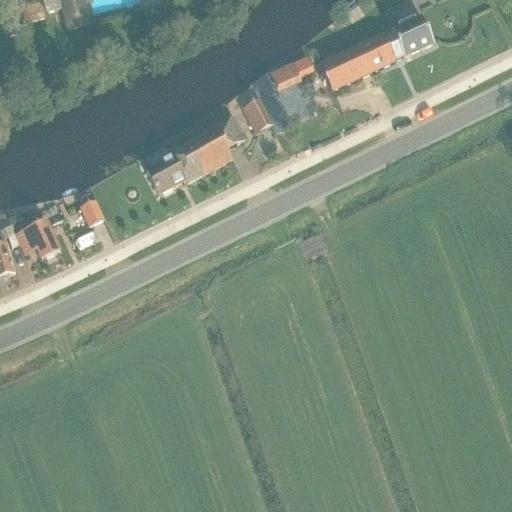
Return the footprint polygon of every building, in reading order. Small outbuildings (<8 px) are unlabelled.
[(46,0),(49,10),(61,7),(68,29),(92,22),(85,0),(46,0)] [(384,40),(383,39),(319,69),(331,95),(395,64),(402,60),(403,61),(433,47),(421,19),(390,34),(391,36),(384,40)] [(306,60),(292,67),(298,81),(312,74),(306,60)] [(253,137),(273,128),(260,102),(241,112),(253,137)] [(171,158),(145,172),(159,198),(184,184),(186,187),(232,162),(227,152),(244,143),(231,119),(186,145),(169,154),(171,158)] [(87,230),(102,223),(94,204),(79,211),(87,230)] [(10,221),(19,248),(19,247),(25,259),(36,254),(41,263),(59,255),(46,226),(38,229),(33,218),(23,222),(20,217),(10,221)] [(11,251),(19,248),(10,221),(8,222),(11,228),(3,231),(9,243),(11,251)] [(0,247),(0,279),(14,276),(6,246),(0,247)]
